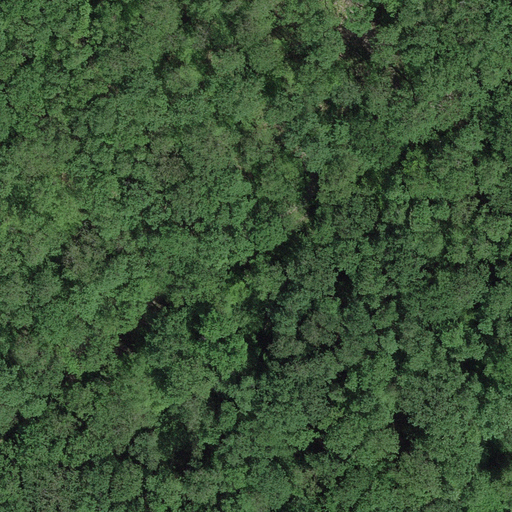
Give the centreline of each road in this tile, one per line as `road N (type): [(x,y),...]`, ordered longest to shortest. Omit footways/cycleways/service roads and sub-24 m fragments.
road 1 (track): [(511,53),(0,401)]
road 2 (track): [(0,61),(162,289)]
